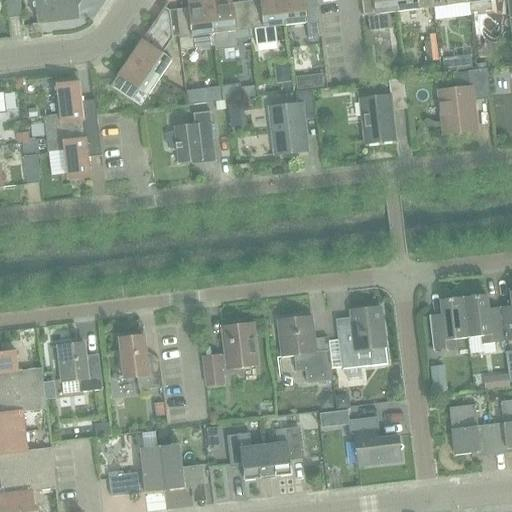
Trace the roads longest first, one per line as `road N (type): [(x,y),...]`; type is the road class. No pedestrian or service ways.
road 1 (residential): [(0,320),(405,275)]
road 2 (residential): [(0,222),(390,173)]
road 3 (residential): [(427,500),(405,275)]
road 4 (residential): [(127,0),(93,41),(0,58)]
road 5 (residential): [(390,173),(511,158)]
